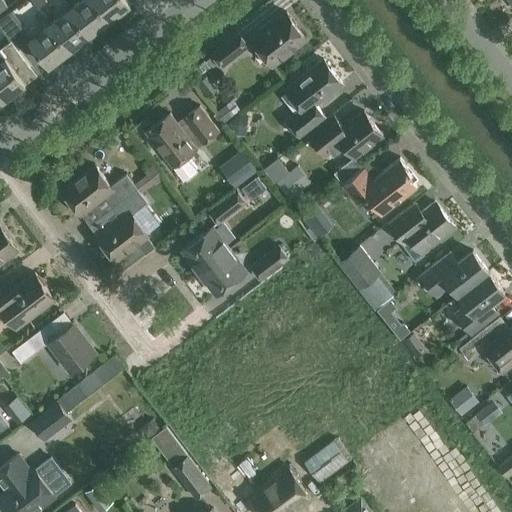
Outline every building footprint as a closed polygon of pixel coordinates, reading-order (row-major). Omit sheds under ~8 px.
[(3,0),(0,0),(0,11),(8,5),(3,0)] [(94,0),(79,0),(69,7),(90,35),(109,20),(94,0)] [(131,4),(127,0),(94,0),(109,20),(131,4)] [(69,7),(49,23),(69,50),(90,35),(69,7)] [(272,63),(306,36),(287,11),(252,38),(272,63)] [(9,13),(0,18),(0,23),(13,40),(23,32),(9,13)] [(69,50),(49,23),(40,29),(36,24),(25,33),(29,38),(50,65),(69,50)] [(213,68),(220,63),(221,65),(248,44),(240,33),(213,53),(213,54),(205,60),(210,66),(211,65),(213,68)] [(0,93),(4,99),(38,73),(12,39),(0,48),(0,93)] [(315,103),(342,82),(323,58),(286,88),(301,108),(287,119),(300,135),(325,115),(315,103)] [(212,77),(223,89),(234,78),(223,67),(212,77)] [(215,112),(222,122),(240,108),(232,99),(215,112)] [(171,111),(147,129),(174,163),(185,178),(197,169),(186,154),(220,128),(201,103),(178,120),(171,111)] [(312,132),(310,134),(326,154),(343,141),(354,156),(382,134),(364,110),(343,126),(334,115),(312,132)] [(237,135),(245,136),(247,113),(235,112),(225,120),(237,135)] [(382,210),(416,183),(408,173),(411,170),(400,156),(373,177),(364,166),(342,183),(356,202),(368,193),(382,210)] [(275,182),(276,182),(290,171),(279,157),(264,168),(275,182)] [(249,158),(227,176),(236,187),(242,182),(258,170),(249,158)] [(112,205),(158,170),(153,164),(145,171),(147,173),(135,183),(127,173),(112,184),(96,162),(63,187),(82,210),(104,194),(112,205)] [(158,170),(112,205),(120,216),(99,232),(117,256),(150,232),(134,212),(148,202),(141,191),(154,182),(156,185),(164,178),(158,170)] [(285,174),(276,182),(288,197),(297,190),(285,174)] [(251,199),(259,192),(250,181),(242,187),(251,199)] [(236,187),(207,209),(219,224),(248,202),(236,187)] [(415,201),(388,223),(406,245),(405,246),(417,262),(426,255),(423,250),(454,226),(434,200),(422,209),(415,201)] [(201,268),(232,244),(215,222),(184,245),(201,268)] [(0,261),(19,248),(0,223),(0,261)] [(369,249),(378,260),(395,246),(386,235),(369,249)] [(279,242),(250,264),(261,279),(290,257),(279,242)] [(249,266),(232,244),(201,268),(218,290),(249,266)] [(340,259),(339,260),(359,286),(360,285),(367,279),(379,270),(359,244),(340,259)] [(458,292),(488,269),(472,249),(458,260),(449,249),(420,272),(436,293),(450,283),(458,292)] [(488,269),(458,292),(466,303),(455,311),(471,332),(498,312),(490,301),(504,290),(488,269)] [(4,294),(0,288),(0,320),(10,313),(18,324),(55,295),(36,270),(18,283),(4,294)] [(293,283),(255,312),(271,333),(293,316),(309,304),(308,303),(293,283)] [(376,308),(382,316),(390,310),(395,306),(389,298),(376,308)] [(308,303),(309,304),(293,316),(301,327),(322,311),(313,299),(308,303)] [(30,336),(12,349),(17,356),(22,362),(35,352),(49,341),(61,356),(72,371),(80,365),(84,362),(96,353),(85,338),(73,323),(66,329),(58,335),(53,328),(48,322),(30,336)] [(403,322),(392,329),(399,338),(409,330),(403,322)] [(502,369),(511,361),(511,323),(496,336),(486,324),(459,345),(469,358),(484,346),(502,369)] [(328,328),(290,357),(306,379),(344,349),(328,328)] [(402,339),(406,344),(417,336),(413,331),(402,339)] [(425,346),(421,341),(410,350),(414,355),(425,346)] [(380,359),(371,367),(376,373),(385,366),(380,359)] [(255,403),(257,402),(247,390),(230,367),(210,383),(237,418),(255,403)] [(414,413),(431,400),(407,369),(390,382),(414,413)] [(463,379),(446,392),(458,408),(476,394),(463,379)] [(58,398),(31,420),(46,439),(73,418),(67,410),(88,393),(79,382),(58,398)] [(247,390),(257,402),(255,403),(261,411),(273,402),(257,382),(247,390)] [(374,394),(398,426),(414,413),(390,382),(374,394)] [(207,420),(217,433),(237,418),(210,383),(190,398),(207,420)] [(348,384),(338,391),(343,398),(353,391),(348,384)] [(282,395),(297,415),(309,406),(293,386),(282,395)] [(374,394),(358,407),(382,438),(398,426),(374,394)] [(494,399),(465,422),(473,432),(486,422),(487,424),(503,411),(494,399)] [(365,451),(382,438),(358,407),(341,420),(365,451)] [(0,431),(10,424),(0,410),(0,431)] [(159,429),(152,420),(142,427),(149,437),(159,429)] [(218,432),(217,433),(207,420),(196,428),(212,449),(224,440),(218,432)] [(451,426),(437,437),(456,462),(470,451),(451,426)] [(303,458),(318,480),(351,457),(335,435),(303,458)] [(443,472),(456,462),(437,437),(424,447),(443,472)] [(424,447),(410,458),(429,482),(443,472),(424,447)] [(172,466),(197,497),(213,485),(187,452),(185,453),(181,448),(170,458),(174,464),(172,466)] [(52,455),(44,461),(32,470),(18,453),(0,466),(0,478),(3,482),(4,481),(9,487),(0,494),(0,498),(10,511),(38,511),(40,510),(41,505),(72,481),(52,455)] [(511,474),(511,454),(498,466),(508,477),(511,474)] [(272,486),(254,499),(263,511),(291,511),(311,497),(287,464),(270,477),(272,486)] [(473,464),(464,471),(469,478),(478,471),(473,464)] [(464,471),(454,479),(459,485),(469,478),(464,471)] [(87,491),(95,502),(108,492),(100,481),(87,491)] [(446,485),(436,492),(441,499),(451,491),(446,485)] [(341,511),(373,511),(362,496),(341,511)] [(82,511),(76,503),(64,511),(82,511)]
